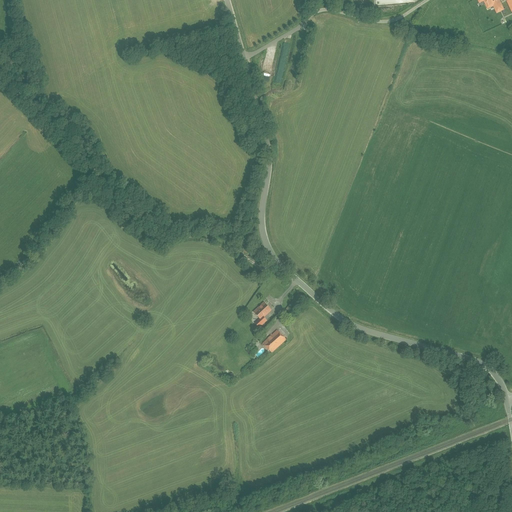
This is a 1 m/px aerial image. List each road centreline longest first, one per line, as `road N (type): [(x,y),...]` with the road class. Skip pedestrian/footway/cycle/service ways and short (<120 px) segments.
road 1 (unclassified): [(506,399),(487,367),(346,330),(291,283),(261,235),(265,137),(243,59)]
road 2 (track): [(0,77),(108,190),(158,229),(221,241),(258,267),(274,261)]
road 3 (unclassified): [(243,59),(316,10),(390,21),(425,0)]
